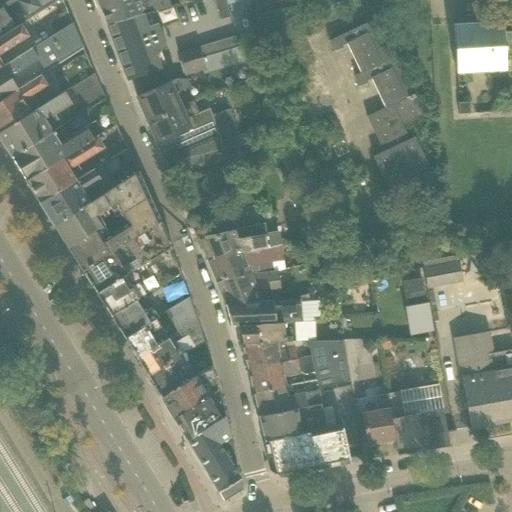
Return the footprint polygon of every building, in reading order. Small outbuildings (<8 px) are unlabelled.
[(0,7),(0,36),(20,24),(20,25),(58,0),(15,0),(3,8),(2,6),(0,7)] [(97,0),(101,9),(102,8),(108,25),(141,14),(159,9),(169,7),(165,0),(97,0)] [(241,0),(214,0),(220,20),(231,17),(227,4),(241,0)] [(159,9),(141,14),(108,25),(129,80),(129,79),(160,68),(152,49),(164,44),(168,43),(165,34),(183,25),(176,5),(169,7),(159,9)] [(73,23),(68,11),(58,16),(63,29),(73,23)] [(386,109),(413,96),(394,57),(388,60),(370,21),(330,41),(333,51),(343,48),(342,46),(347,44),(361,73),(354,76),(357,87),(367,83),(367,81),(371,79),(385,108),(386,109)] [(454,24),(454,25),(457,74),(507,71),(505,47),(511,46),(511,36),(511,27),(504,28),(504,21),(454,24)] [(52,67),(83,48),(73,23),(63,29),(36,47),(4,65),(3,66),(0,68),(0,100),(30,81),(41,75),(42,74),(52,67)] [(0,68),(3,66),(4,65),(0,58),(0,54),(27,37),(20,25),(20,24),(0,36),(0,68)] [(236,36),(200,47),(202,57),(239,46),(236,36)] [(239,46),(202,57),(206,68),(202,70),(203,74),(244,63),(239,46)] [(206,68),(202,57),(200,47),(177,54),(183,75),(202,70),(206,68)] [(84,112),(106,98),(95,73),(71,88),(84,112)] [(47,86),(47,85),(41,75),(30,81),(0,100),(0,130),(41,105),(34,94),(47,86)] [(183,105),(177,92),(189,87),(186,80),(173,79),(136,96),(148,121),(183,105)] [(41,105),(0,130),(0,138),(11,156),(61,125),(54,114),(71,103),(65,92),(41,106),(41,105)] [(423,116),(413,96),(386,109),(385,108),(367,117),(380,145),(385,143),(388,149),(373,157),(388,187),(429,167),(415,137),(410,139),(403,125),(423,116)] [(166,163),(241,145),(242,144),(230,109),(213,115),(210,108),(199,113),(194,100),(183,105),(148,121),(157,144),(158,144),(166,163)] [(459,114),(471,113),(470,102),(459,103),(459,114)] [(289,113),(280,116),(279,116),(280,119),(273,121),(270,127),(268,127),(271,136),(279,133),(293,129),(289,113)] [(101,134),(103,133),(95,121),(68,137),(61,125),(11,156),(26,180),(101,134)] [(247,143),(271,136),(268,127),(244,134),(247,143)] [(26,180),(29,185),(40,202),(77,179),(84,175),(78,165),(104,149),(100,141),(104,138),(101,134),(26,180)] [(203,164),(202,162),(200,155),(173,162),(175,169),(175,171),(203,164)] [(101,165),(99,166),(84,175),(77,179),(40,202),(53,223),(102,194),(114,187),(101,165)] [(327,169),(314,175),(322,191),(334,185),(327,169)] [(113,251),(125,244),(125,243),(160,221),(138,171),(114,187),(102,194),(117,217),(127,210),(134,220),(110,235),(114,240),(107,244),(111,252),(113,251)] [(53,223),(67,246),(97,227),(98,229),(117,217),(102,194),(53,223)] [(308,224),(323,221),(319,208),(301,212),(303,219),(308,224)] [(171,248),(160,221),(125,243),(125,244),(140,267),(171,248)] [(266,233),(265,223),(233,231),(199,238),(207,258),(263,251),(267,249),(270,249),(281,246),(279,232),(266,233)] [(97,227),(67,246),(82,270),(111,252),(107,244),(98,229),(97,227)] [(333,256),(326,236),(314,240),(320,260),(333,256)] [(281,246),(270,249),(267,249),(263,251),(207,258),(215,278),(250,275),(278,272),(285,269),(281,246)] [(82,270),(93,286),(97,293),(123,277),(127,275),(113,251),(111,252),(82,270)] [(423,267),(427,288),(463,281),(459,260),(423,267)] [(226,304),(260,302),(257,292),(272,291),(273,296),(280,295),(278,272),(250,275),(215,278),(226,304)] [(123,277),(97,293),(110,315),(135,300),(145,295),(138,285),(130,289),(123,277)] [(424,278),(407,280),(410,298),(426,296),(424,278)] [(165,312),(183,342),(201,332),(189,297),(165,312)] [(232,325),(238,325),(293,323),(293,322),(313,322),(313,302),(294,303),(294,299),(291,300),(260,302),(226,304),(232,325)] [(110,315),(124,337),(154,318),(155,319),(157,318),(151,308),(143,313),(135,300),(110,315)] [(434,331),(429,303),(427,303),(408,306),(406,307),(410,335),(434,331)] [(154,318),(124,337),(136,356),(166,337),(155,319),(154,318)] [(238,325),(242,342),(275,341),(294,341),(316,340),(315,322),(313,322),(293,322),(293,323),(238,325)] [(454,337),(471,428),(511,420),(511,349),(494,353),(490,330),(487,331),(454,337)] [(184,355),(204,342),(201,332),(183,342),(184,343),(179,346),(184,355)] [(147,375),(177,355),(166,337),(136,356),(147,375)] [(370,355),(378,349),(370,340),(362,347),(370,355)] [(294,341),(275,341),(242,342),(248,369),(297,358),(294,341)] [(177,355),(147,375),(161,398),(194,377),(194,376),(181,357),(178,358),(177,355)] [(254,393),(285,386),(283,376),(299,372),(298,370),(305,375),(315,372),(311,356),(297,358),(248,369),(254,393)] [(209,396),(219,390),(212,365),(194,376),(194,377),(161,398),(174,418),(209,396)] [(320,404),(319,390),(287,397),(285,386),(254,393),(259,415),(320,404)] [(225,414),(219,390),(209,396),(174,418),(186,438),(225,414)] [(421,415),(405,417),(401,391),(388,393),(388,396),(391,411),(396,441),(398,455),(427,450),(421,415)] [(364,415),(369,445),(396,441),(391,411),(388,396),(376,398),(379,413),(364,415)] [(326,426),(320,404),(259,415),(264,440),(326,428),(326,426)] [(427,450),(450,446),(448,432),(444,411),(421,415),(427,450)] [(224,500),(243,489),(225,414),(186,438),(224,500)] [(349,464),(341,424),(326,428),(264,440),(270,471),(280,478),(349,464)]
